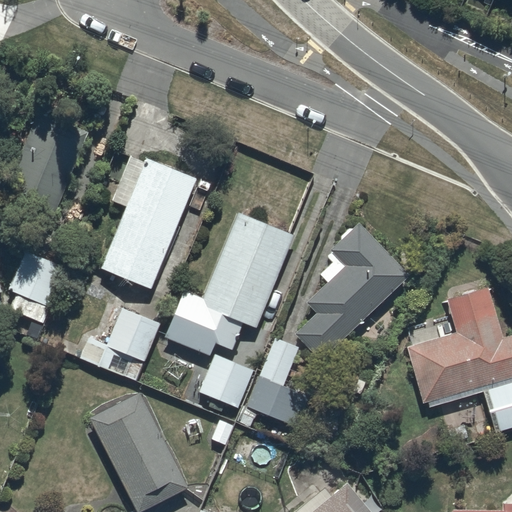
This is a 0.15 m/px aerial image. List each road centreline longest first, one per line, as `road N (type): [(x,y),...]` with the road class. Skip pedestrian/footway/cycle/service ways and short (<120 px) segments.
road 1 (residential): [(413,89),(379,109),(330,108),(127,24),(112,0)]
road 2 (residential): [(413,89),(302,0)]
road 3 (residential): [(511,172),(413,89)]
